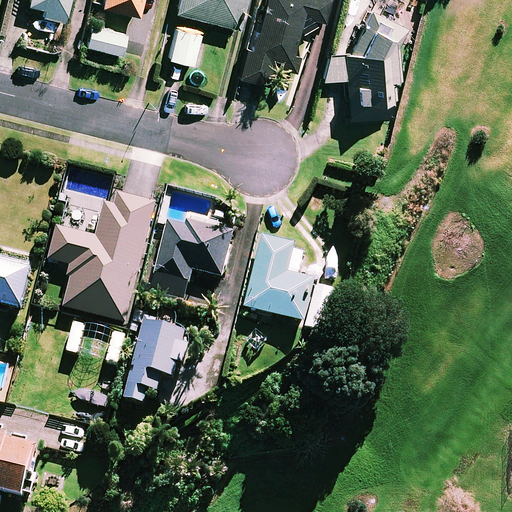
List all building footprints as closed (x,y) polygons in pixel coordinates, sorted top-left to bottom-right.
[(19,0),(29,2),(28,7),(43,11),(41,18),(62,24),(68,0),(19,0)] [(104,0),(102,10),(138,18),(141,0),(104,0)] [(178,0),(175,15),(237,30),(244,0),(178,0)] [(329,0),(265,0),(251,50),(247,49),(238,79),(266,87),(271,68),(293,74),(298,57),(291,55),(299,27),(310,21),(322,25),(329,0)] [(406,29),(366,11),(348,54),(327,53),(321,81),(345,81),(345,123),(386,123),(386,103),(393,103),(393,90),(387,89),(387,82),(399,82),(397,51),(406,29)] [(124,35),(89,30),(86,52),(121,57),(124,35)] [(199,36),(176,31),(169,61),(192,66),(199,36)] [(157,207),(118,197),(114,212),(106,210),(98,242),(58,232),(50,264),(74,270),(63,312),(127,327),(157,207)] [(234,237),(170,222),(167,234),(157,277),(191,285),(193,275),(223,282),(234,237)] [(298,283),(304,257),(295,255),(296,249),(262,241),(244,313),(323,332),(333,292),(298,283)] [(0,311),(22,317),(32,279),(0,271),(0,311)] [(193,343),(144,331),(126,408),(146,413),(150,399),(159,402),(163,384),(176,387),(179,372),(186,373),(193,343)] [(5,441),(7,433),(0,431),(0,498),(25,505),(38,453),(27,450),(29,443),(13,439),(12,443),(5,441)]
